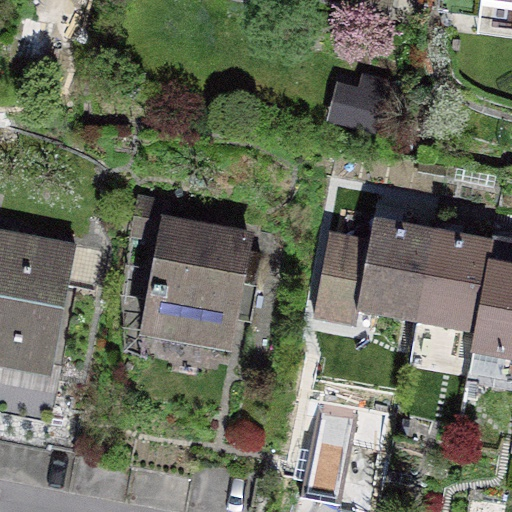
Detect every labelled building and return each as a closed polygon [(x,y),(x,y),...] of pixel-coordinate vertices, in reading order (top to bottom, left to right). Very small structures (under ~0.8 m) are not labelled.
[(510,0),(443,0),(443,6),(475,10),(476,0),(510,0)] [(388,98),(358,90),(349,125),(379,132),(388,98)] [(316,301),(417,320),(434,230),(430,230),(429,234),(400,228),(401,223),(374,219),(369,243),(328,235),(316,301)] [(247,239),(164,223),(144,331),(227,346),(234,308),(252,311),(256,287),(239,284),(247,239)] [(458,235),(434,230),(417,320),(476,330),(492,242),(489,241),(488,245),(457,239),(458,235)] [(101,251),(0,232),(0,354),(52,364),(67,285),(94,290),(101,251)] [(492,242),(476,330),(466,382),(511,390),(511,271),(503,270),(508,245),(492,242)] [(0,437),(20,441),(32,379),(4,373),(0,391),(0,437)] [(48,447),(60,384),(32,379),(20,441),(48,447)] [(75,452),(87,389),(60,384),(48,447),(75,452)] [(104,458),(117,395),(87,389),(75,452),(104,458)] [(133,463),(145,400),(117,395),(104,458),(133,463)] [(270,408),(207,396),(204,412),(195,457),(258,469),(270,408)] [(161,469),(173,406),(145,400),(133,463),(161,469)] [(195,457),(204,412),(173,406),(161,469),(191,475),(195,457)] [(358,415),(318,408),(300,499),(341,506),(358,415)] [(500,511),(510,465),(477,458),(465,511),(500,511)] [(511,511),(511,464),(510,465),(500,511),(511,511)]
